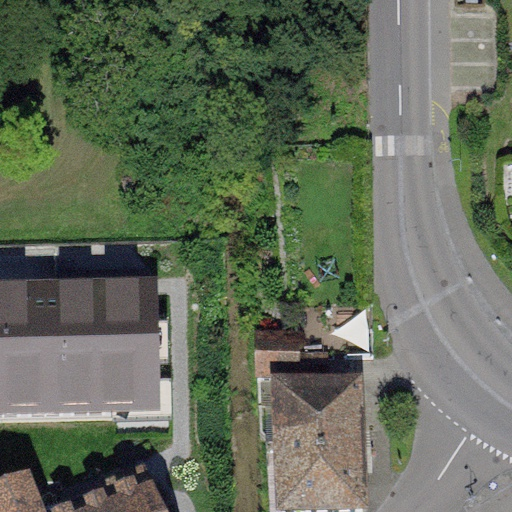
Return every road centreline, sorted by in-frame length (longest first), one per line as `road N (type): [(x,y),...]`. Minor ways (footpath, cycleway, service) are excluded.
road 1 (tertiary): [(401,0),(410,239),(422,304),(457,367),(506,405)]
road 2 (residential): [(506,405),(414,511)]
